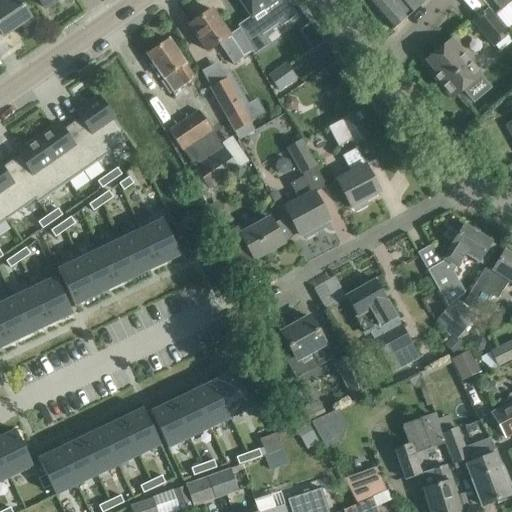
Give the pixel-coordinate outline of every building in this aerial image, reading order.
[(0,0),(0,32),(2,36),(29,17),(18,1),(17,0),(0,0)] [(261,35),(278,23),(280,26),(297,15),(286,0),(239,0),(246,10),(250,16),(237,25),(253,55),(268,44),(261,35)] [(425,2),(422,0),(366,0),(392,30),(425,2)] [(511,0),(492,0),(500,9),(501,11),(511,0)] [(239,49),(223,26),(211,9),(189,25),(207,52),(218,44),(227,57),(239,49)] [(493,46),(508,34),(487,9),(473,21),(493,46)] [(303,28),(314,48),(304,53),(310,64),(329,53),(312,22),(303,28)] [(195,77),(179,55),(168,39),(146,54),(173,93),(195,77)] [(446,43),(425,60),(441,79),(437,82),(451,99),(462,90),(476,78),(480,75),(450,39),(446,43)] [(278,89),(294,78),(285,64),(269,76),(278,89)] [(227,125),(232,133),(249,123),(226,81),(209,91),(227,125)] [(97,96),(76,111),(80,118),(72,124),(97,161),(127,140),(97,96)] [(198,111),(168,131),(195,169),(208,189),(248,162),(237,142),(225,149),(218,140),(198,111)] [(353,113),(327,128),(337,147),(350,140),(353,145),(367,138),(353,113)] [(62,130),(58,124),(37,138),(68,181),(97,161),(72,124),(62,130)] [(19,156),(10,162),(38,202),(68,181),(37,138),(16,152),(19,156)] [(300,173),(314,165),(300,141),(287,149),(300,173)] [(336,180),(351,208),(352,207),(353,209),(357,210),(365,206),(366,202),(365,200),(379,192),(355,148),(341,156),(350,173),(336,180)] [(37,203),(38,202),(10,162),(1,168),(0,166),(0,210),(6,219),(35,200),(37,203)] [(116,168),(107,175),(111,181),(121,175),(116,168)] [(101,188),(111,181),(107,175),(97,182),(101,188)] [(328,220),(318,202),(304,176),(290,183),(299,199),(284,207),(300,235),(301,235),(302,237),(306,238),(314,234),(315,230),(314,228),(328,220)] [(133,184),(128,177),(118,184),(123,190),(133,184)] [(103,204),(112,198),(108,191),(98,198),(103,204)] [(103,204),(98,198),(88,205),(93,211),(103,204)] [(216,205),(208,209),(216,222),(223,218),(216,205)] [(52,222),(61,215),(57,209),(47,216),(52,222)] [(52,222),(47,216),(38,222),(42,229),(52,222)] [(70,217),(60,224),(65,230),(74,224),(70,217)] [(240,268),(284,244),(283,243),(292,238),(282,219),(273,224),(269,218),(240,234),(236,227),(222,235),(240,268)] [(140,229),(158,266),(179,256),(162,219),(140,229)] [(55,237),(65,230),(60,224),(50,231),(55,237)] [(491,242),(463,225),(451,245),(451,246),(443,259),(446,261),(442,263),(441,262),(427,271),(449,306),(465,293),(452,272),(464,253),(484,266),(496,246),(490,242),(491,242)] [(120,239),(137,276),(158,266),(140,229),(120,239)] [(137,276),(120,239),(99,249),(117,286),(137,276)] [(15,255),(20,261),(30,254),(25,248),(15,255)] [(78,259),(96,296),(117,286),(99,249),(78,259)] [(486,266),(465,300),(479,309),(489,292),(496,296),(507,279),(511,282),(511,255),(504,250),(494,267),(492,270),(486,266)] [(15,255),(5,261),(10,268),(20,261),(15,255)] [(75,306),(96,296),(78,259),(57,269),(75,306)] [(54,278),(33,288),(50,324),(72,314),(54,278)] [(375,280),(345,296),(356,316),(354,319),(362,333),(370,333),(392,373),(418,358),(375,280)] [(50,324),(33,288),(12,298),(30,334),(50,324)] [(0,303),(0,325),(9,344),(30,334),(12,298),(0,303)] [(477,316),(459,301),(458,300),(452,307),(451,306),(439,321),(459,337),(477,316)] [(308,317),(281,332),(291,350),(295,357),(309,349),(319,367),(332,360),(324,347),(325,346),(318,334),(308,317)] [(0,348),(9,344),(0,325),(0,348)] [(482,337),(470,342),(475,351),(476,354),(477,353),(483,350),(485,343),(482,337)] [(456,355),(463,347),(452,338),(446,346),(456,355)] [(511,339),(491,350),(498,365),(511,357),(511,339)] [(470,350),(451,358),(461,381),(480,372),(470,350)] [(368,392),(348,357),(334,364),(354,399),(368,392)] [(252,408),(234,372),(213,382),(230,418),(252,408)] [(493,381),(484,385),(489,395),(497,392),(493,381)] [(213,382),(192,392),(210,428),(230,418),(213,382)] [(192,392),(171,402),(189,438),(210,428),(192,392)] [(511,401),(491,412),(505,437),(511,433),(511,401)] [(189,438),(171,402),(150,412),(167,448),(189,438)] [(139,456),(160,446),(143,410),(121,420),(139,456)] [(444,441),(442,435),(435,417),(407,427),(416,451),(444,441)] [(121,420),(101,429),(118,466),(139,456),(121,420)] [(309,422),(294,428),(299,437),(313,429),(309,422)] [(80,439),(97,476),(118,466),(101,429),(80,439)] [(442,435),(444,441),(452,463),(468,457),(457,429),(442,435)] [(0,437),(0,456),(10,477),(32,467),(15,431),(0,437)] [(272,467),(290,461),(280,432),(262,438),(272,467)] [(76,486),(97,476),(80,439),(59,449),(76,486)] [(409,445),(394,450),(405,479),(420,474),(409,445)] [(45,475),(50,486),(55,496),(76,486),(59,449),(38,459),(45,475)] [(258,449),(247,453),(250,460),(261,456),(258,449)] [(247,453),(236,457),(239,464),(250,460),(247,453)] [(508,496),(510,495),(503,476),(494,454),(466,465),(481,506),(496,500),(497,504),(509,499),(508,496)] [(0,456),(0,482),(10,477),(0,456)] [(216,468),(213,460),(202,464),(204,472),(216,468)] [(202,464),(190,468),(193,476),(204,472),(202,464)] [(467,511),(462,494),(454,496),(445,466),(432,470),(437,485),(423,489),(430,511),(467,511)] [(230,469),(207,477),(215,499),(238,491),(230,469)] [(45,475),(38,479),(43,489),(50,486),(45,475)] [(154,488),(164,483),(161,476),(150,481),(154,488)] [(193,507),(214,500),(206,477),(172,490),(177,504),(191,499),(193,507)] [(154,488),(150,481),(139,486),(143,493),(154,488)] [(290,511),(327,511),(320,489),(287,500),(290,511)] [(253,501),(256,511),(286,511),(284,505),(275,508),(271,495),(253,501)] [(112,508),(123,503),(120,496),(109,501),(112,508)] [(132,511),(157,511),(153,498),(130,505),(132,511)] [(109,501),(98,506),(101,511),(103,511),(112,508),(109,501)] [(378,511),(374,501),(346,511),(378,511)]
